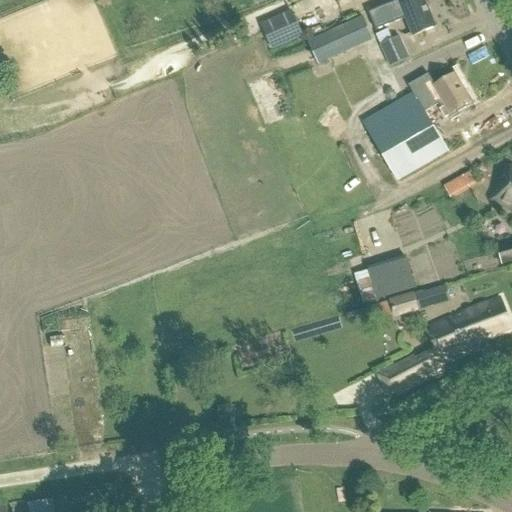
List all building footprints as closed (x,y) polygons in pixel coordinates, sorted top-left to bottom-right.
[(400,0),(369,13),(376,30),(405,18),(413,36),(437,26),(425,0),(410,0),(402,4),(400,0)] [(308,42),(318,64),(373,39),(363,17),(308,42)] [(400,36),(381,45),(391,67),(410,59),(400,36)] [(414,93),(363,123),(398,182),(450,152),(426,112),(443,102),(451,115),(473,102),(456,74),(437,86),(430,75),(410,87),(414,93)] [(494,197),(511,205),(511,166),(509,166),(494,197)] [(511,241),(495,246),(500,264),(511,260),(511,241)] [(414,289),(405,260),(379,268),(388,297),(414,289)] [(396,300),(402,317),(448,302),(443,287),(423,293),(422,292),(396,300)] [(432,334),(430,335),(437,351),(443,364),(479,348),(477,344),(511,329),(500,301),(431,331),(432,334)] [(437,351),(399,369),(408,387),(440,371),(437,367),(443,364),(437,351)] [(54,511),(52,500),(27,504),(28,511),(54,511)]
